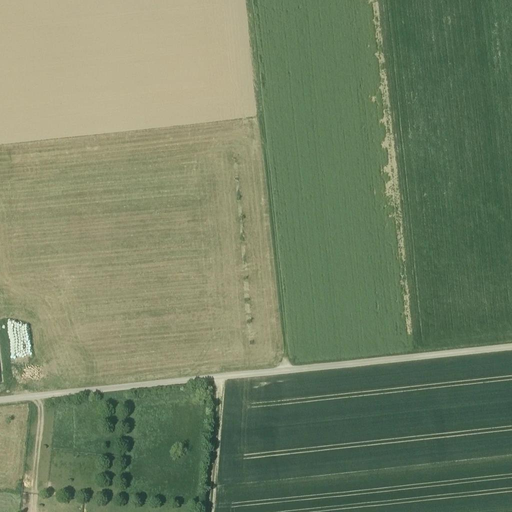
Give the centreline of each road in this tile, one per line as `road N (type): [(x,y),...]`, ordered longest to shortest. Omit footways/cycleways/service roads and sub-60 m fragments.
road 1 (track): [(511,347),(0,403)]
road 2 (track): [(286,370),(248,0)]
road 3 (track): [(210,511),(223,377)]
